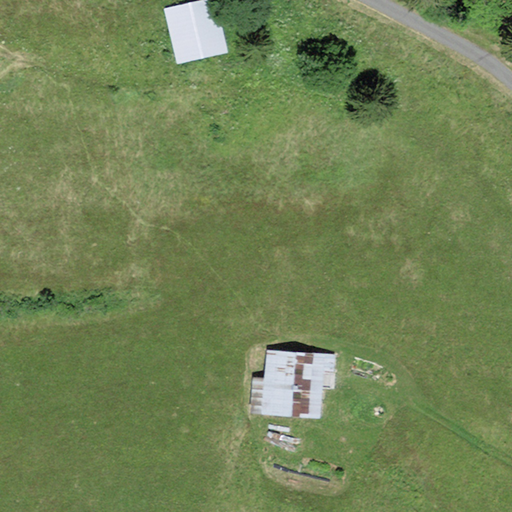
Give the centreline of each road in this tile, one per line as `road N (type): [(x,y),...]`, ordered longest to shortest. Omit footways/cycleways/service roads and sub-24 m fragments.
road 1 (track): [(215,84),(115,77),(11,56)]
road 2 (unclassified): [(511,87),(436,33),(370,0)]
